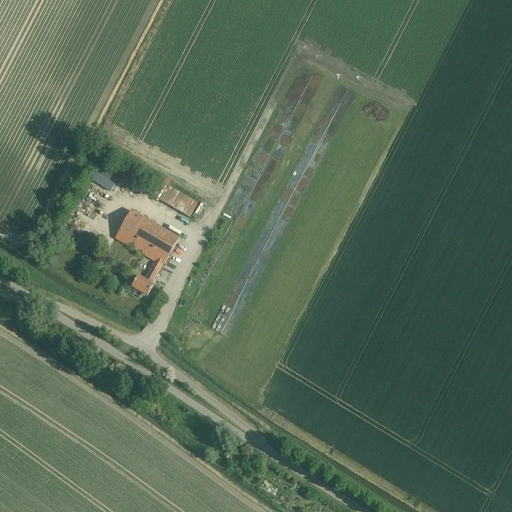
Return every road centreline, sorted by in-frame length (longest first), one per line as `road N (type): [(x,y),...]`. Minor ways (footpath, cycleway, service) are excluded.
road 1 (track): [(200,236),(295,68),(314,65),(406,109),(468,0)]
road 2 (unclassified): [(363,511),(35,302)]
